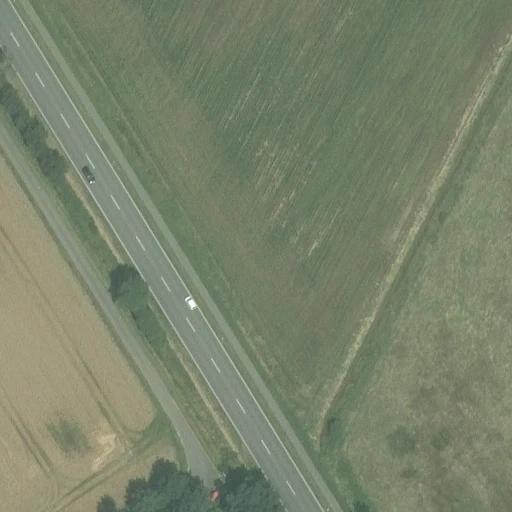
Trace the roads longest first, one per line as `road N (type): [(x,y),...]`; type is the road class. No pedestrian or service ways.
road 1 (primary): [(0,14),(303,511)]
road 2 (residential): [(196,511),(201,478),(183,425),(0,130)]
